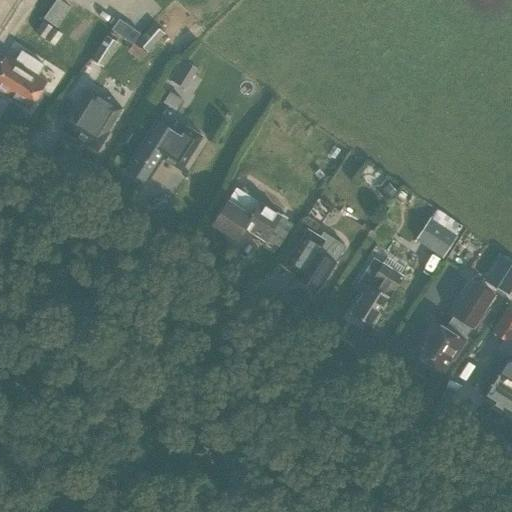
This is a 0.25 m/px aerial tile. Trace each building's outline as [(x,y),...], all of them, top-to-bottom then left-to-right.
[(59,0),(57,0),(44,19),(57,27),(71,8),(59,0)] [(133,45),(133,44),(140,34),(119,20),(112,30),(132,45),(133,45)] [(36,33),(45,40),(53,28),(43,21),(36,33)] [(165,34),(153,23),(136,42),(148,53),(165,34)] [(53,28),(45,40),(55,46),(63,34),(53,28)] [(118,42),(108,37),(93,60),(103,67),(118,42)] [(133,44),(133,45),(132,45),(127,52),(141,61),(147,53),(133,44)] [(44,64),(24,51),(16,63),(5,56),(0,63),(0,91),(30,110),(47,83),(37,76),(44,64)] [(108,132),(121,109),(90,89),(76,112),(75,111),(63,131),(96,152),(108,132)] [(180,136),(157,121),(143,142),(125,170),(147,184),(161,161),(181,174),(203,137),(186,127),(180,136)] [(377,193),(385,203),(396,193),(388,184),(377,193)] [(266,240),(281,216),(236,189),(213,226),(237,241),(246,228),(266,240)] [(433,214),(422,232),(449,249),(459,232),(433,214)] [(317,292),(335,263),(345,247),(323,233),(320,239),(308,232),(291,258),(284,267),(297,275),(295,278),(305,284),(306,287),(311,290),(314,290),(317,292)] [(403,277),(372,258),(352,289),(362,296),(351,313),(372,327),(390,298),(403,277)] [(455,354),(457,355),(468,338),(466,337),(472,327),(474,329),(494,296),(474,282),(453,315),(454,316),(445,330),(432,321),(422,339),(424,340),(415,354),(443,372),(455,354)] [(511,310),(508,307),(492,332),(510,344),(511,341),(511,310)] [(511,346),(504,342),(474,390),(482,395),(481,396),(511,415),(511,346)]
